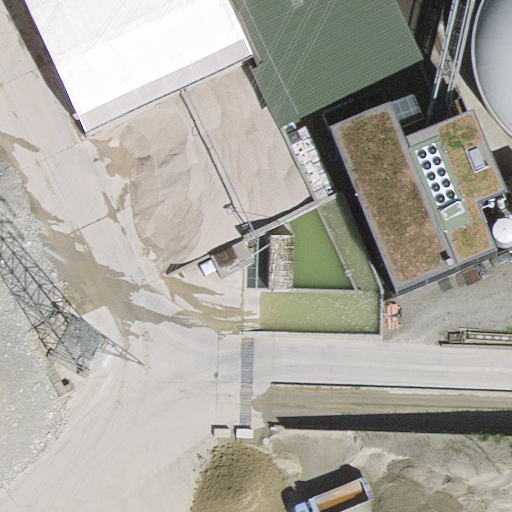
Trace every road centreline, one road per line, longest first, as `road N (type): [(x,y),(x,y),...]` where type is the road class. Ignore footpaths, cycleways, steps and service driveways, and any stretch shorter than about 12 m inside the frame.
road 1 (track): [(511,404),(116,383),(0,345)]
road 2 (track): [(511,310),(347,399)]
